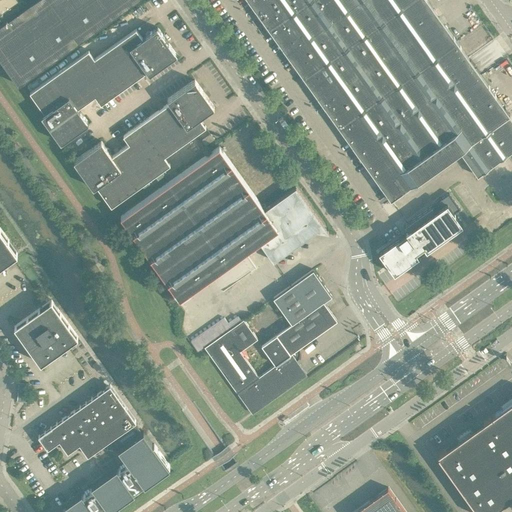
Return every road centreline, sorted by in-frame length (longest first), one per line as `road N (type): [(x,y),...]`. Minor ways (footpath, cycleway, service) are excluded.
road 1 (unclassified): [(407,353),(371,303),(341,218),(182,0)]
road 2 (unknown): [(353,239),(380,224),(381,199),(246,0)]
road 3 (secondary): [(407,353),(185,511)]
road 4 (unclassified): [(341,454),(511,334)]
road 5 (secondary): [(266,483),(421,372)]
road 6 (secondary): [(511,278),(407,353)]
